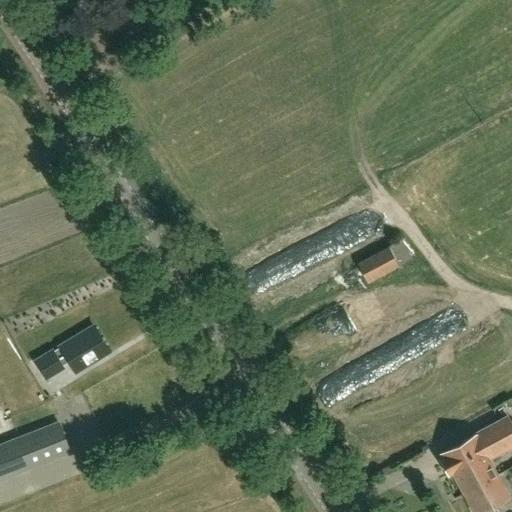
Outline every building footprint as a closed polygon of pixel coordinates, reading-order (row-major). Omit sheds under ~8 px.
[(146,23),(152,34),(167,26),(161,15),(146,23)] [(367,283),(398,266),(397,262),(408,256),(400,240),(388,247),(357,263),(367,283)] [(74,372),(109,351),(93,326),(35,361),(45,377),(69,363),(74,372)] [(497,475),(488,458),(511,445),(511,424),(508,417),(441,453),(444,458),(440,460),(448,474),(451,472),(463,493),(497,475)] [(0,477),(70,450),(59,421),(0,444),(0,477)] [(473,511),(479,511),(508,496),(497,475),(463,493),(473,511)]
